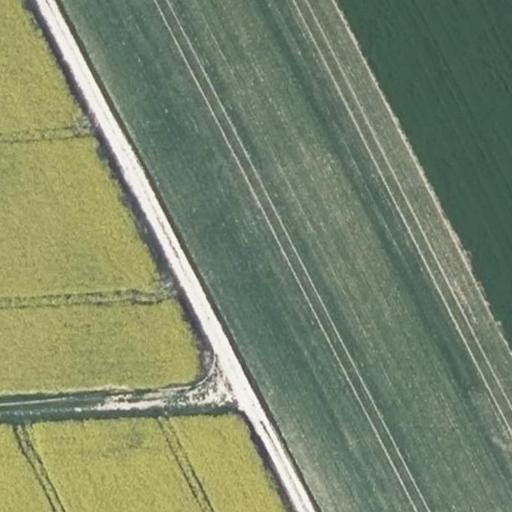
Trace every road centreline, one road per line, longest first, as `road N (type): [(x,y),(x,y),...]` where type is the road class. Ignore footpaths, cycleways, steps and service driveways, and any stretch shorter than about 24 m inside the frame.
road 1 (track): [(240,396),(36,0)]
road 2 (track): [(0,409),(240,396),(300,511)]
